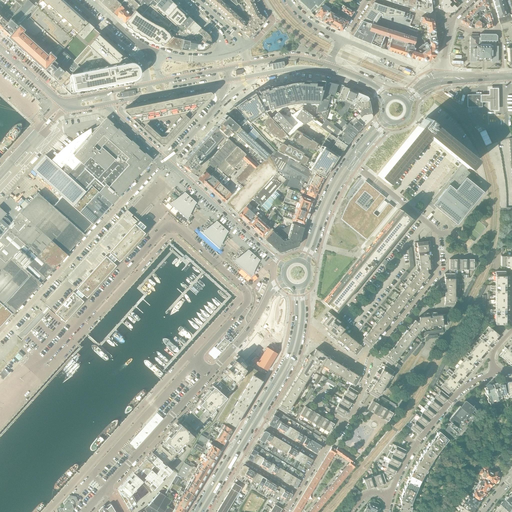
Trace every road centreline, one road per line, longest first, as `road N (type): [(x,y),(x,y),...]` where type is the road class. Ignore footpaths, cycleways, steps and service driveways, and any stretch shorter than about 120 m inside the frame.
road 1 (unclassified): [(211,372),(196,360),(247,295),(172,225),(45,361)]
road 2 (residential): [(344,421),(371,357),(438,269),(434,229),(353,163)]
road 3 (unclassified): [(0,339),(156,164)]
road 4 (residential): [(389,497),(415,446),(456,394),(495,373)]
road 5 (unclassified): [(164,159),(285,267)]
road 6 (residential): [(107,488),(211,372)]
road 7 (secondary): [(257,422),(294,357),(300,286)]
road 8 (secondary): [(293,286),(287,356),(251,418)]
